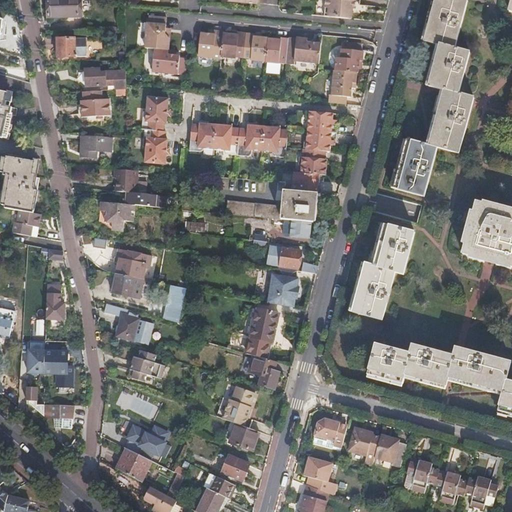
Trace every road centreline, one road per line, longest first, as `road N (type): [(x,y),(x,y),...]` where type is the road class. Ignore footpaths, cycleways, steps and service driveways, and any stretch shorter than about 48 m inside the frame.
road 1 (residential): [(72,491),(96,388),(26,0)]
road 2 (residential): [(404,0),(300,387)]
road 3 (residential): [(511,445),(300,387)]
road 4 (residential): [(300,387),(268,511)]
